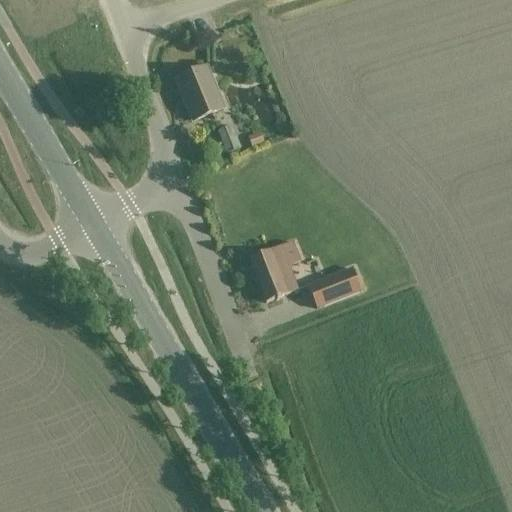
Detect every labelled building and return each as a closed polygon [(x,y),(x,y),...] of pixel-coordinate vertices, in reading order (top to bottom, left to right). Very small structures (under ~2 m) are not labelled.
[(207,69),(177,82),(194,123),(224,111),(207,69)] [(205,157),(220,152),(212,128),(196,134),(205,157)] [(239,151),(231,128),(220,132),(229,155),(239,151)] [(263,144),(259,135),(248,139),(251,148),(263,144)] [(267,305),(297,293),(289,268),(300,264),(293,245),(250,262),(267,305)] [(318,311),(363,293),(354,270),(309,288),(318,311)]
